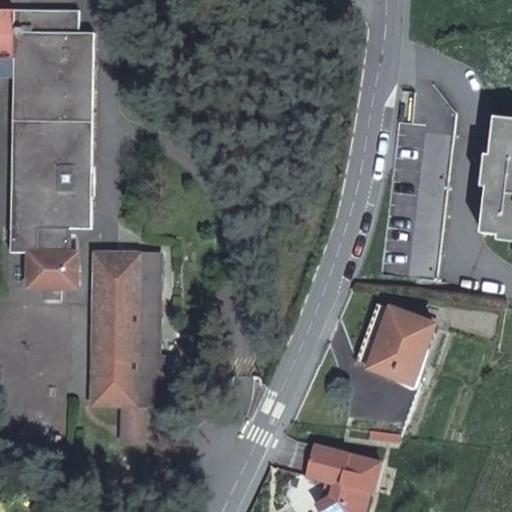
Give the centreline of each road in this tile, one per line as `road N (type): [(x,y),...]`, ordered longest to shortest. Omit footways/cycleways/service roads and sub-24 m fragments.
road 1 (residential): [(374,0),(346,213),(295,377),(225,511)]
road 2 (unknown): [(295,377),(250,369),(239,355),(218,212),(201,185),(137,136),(123,107),(105,0)]
road 3 (unknown): [(366,61),(476,120),(470,271),(511,301)]
